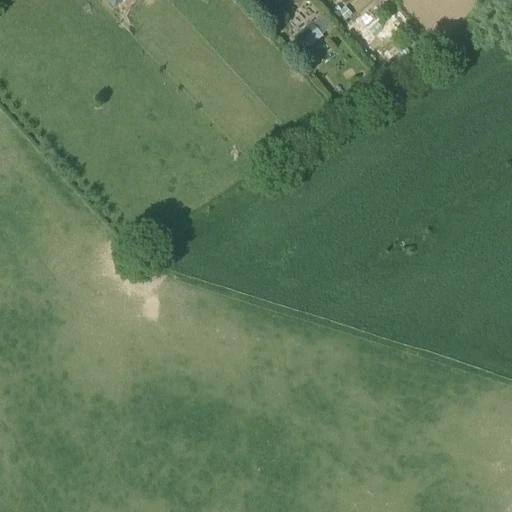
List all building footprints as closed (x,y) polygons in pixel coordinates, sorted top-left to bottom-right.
[(105,0),(117,12),(130,0),(105,0)] [(339,14),(346,22),(352,16),(345,9),(339,14)] [(294,40),(305,53),(322,38),(311,25),(294,40)] [(376,82),(368,74),(361,80),(369,88),(376,82)] [(350,98),(340,106),(346,115),(356,107),(350,98)]
